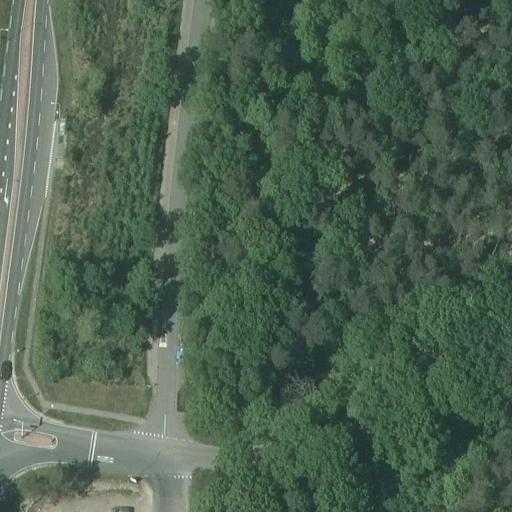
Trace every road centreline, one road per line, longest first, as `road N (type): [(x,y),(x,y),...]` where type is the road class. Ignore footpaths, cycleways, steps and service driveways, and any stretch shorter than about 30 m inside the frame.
road 1 (unclassified): [(164,456),(205,0)]
road 2 (unclassified): [(164,456),(296,457),(511,377)]
road 3 (primary): [(0,251),(33,0)]
road 4 (unclassified): [(164,456),(0,434)]
